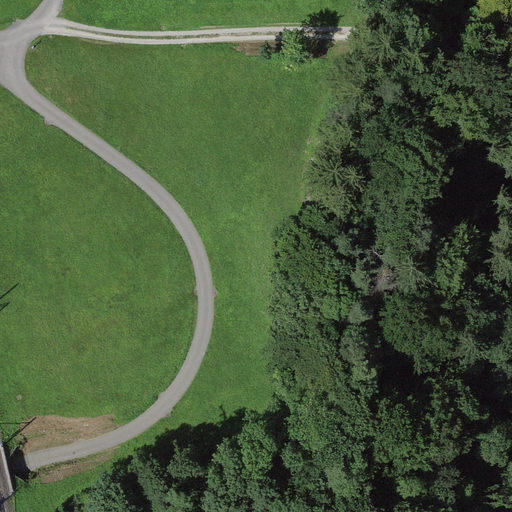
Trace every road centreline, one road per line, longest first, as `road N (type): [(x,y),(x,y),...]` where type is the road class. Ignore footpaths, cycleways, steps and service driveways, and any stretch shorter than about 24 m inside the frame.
road 1 (unclassified): [(0,68),(169,206),(198,258),(207,327),(194,375),(159,415),(103,450),(0,470)]
road 2 (track): [(38,23),(117,35),(450,30),(485,0)]
